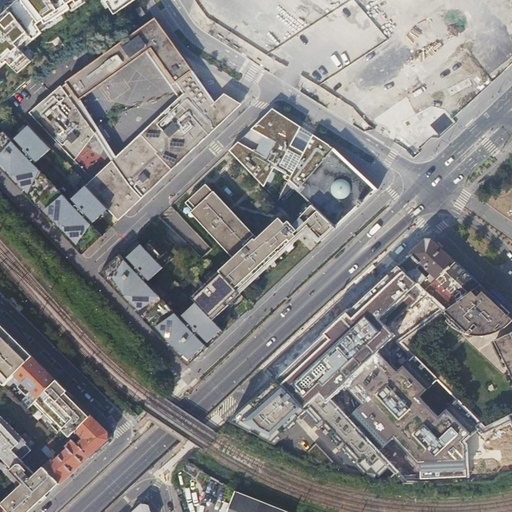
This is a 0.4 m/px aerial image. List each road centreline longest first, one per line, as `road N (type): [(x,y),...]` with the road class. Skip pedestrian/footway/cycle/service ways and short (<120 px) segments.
road 1 (secondary): [(81,511),(417,199)]
road 2 (residential): [(0,305),(121,429),(119,443),(47,511)]
road 3 (residential): [(87,270),(274,87)]
road 4 (residential): [(434,222),(270,372)]
road 5 (residential): [(431,185),(274,87)]
road 6 (residential): [(190,378),(87,270)]
road 7 (residential): [(274,87),(199,37),(170,0)]
road 8 (residential): [(87,270),(0,178)]
